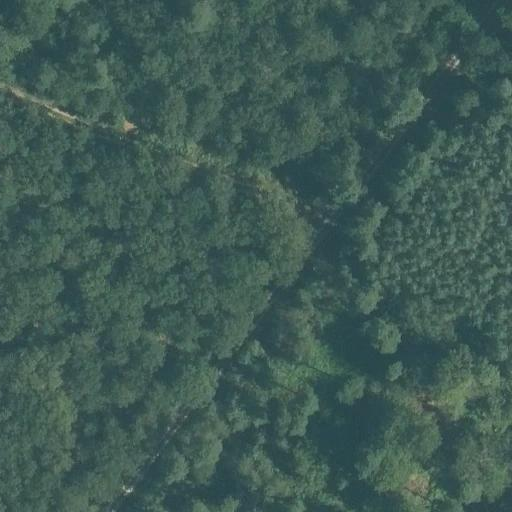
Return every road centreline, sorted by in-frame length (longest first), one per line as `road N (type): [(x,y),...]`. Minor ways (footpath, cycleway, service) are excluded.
road 1 (track): [(498,0),(103,511)]
road 2 (track): [(329,223),(0,90)]
